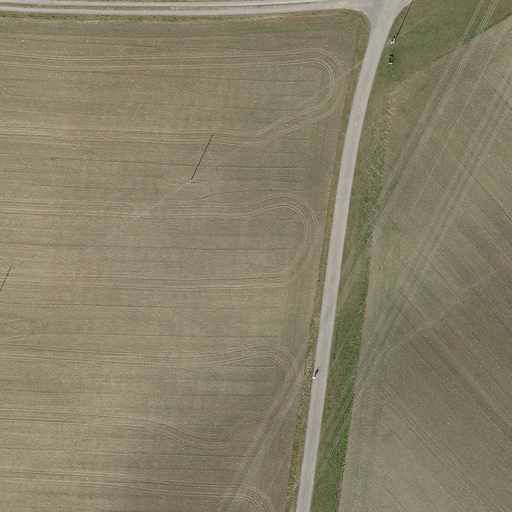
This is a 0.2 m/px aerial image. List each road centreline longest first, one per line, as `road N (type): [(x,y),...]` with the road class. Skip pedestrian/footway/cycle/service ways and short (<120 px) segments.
road 1 (track): [(393,0),(371,54),(341,207),(303,511)]
road 2 (track): [(393,0),(131,10),(0,3)]
